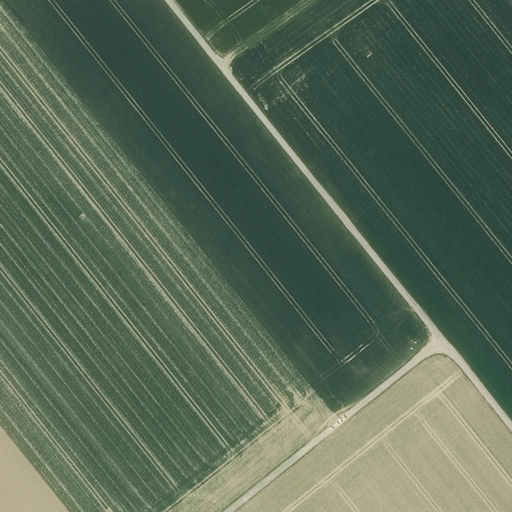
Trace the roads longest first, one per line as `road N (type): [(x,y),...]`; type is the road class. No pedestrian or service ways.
road 1 (track): [(166,0),(511,429)]
road 2 (track): [(441,342),(229,511)]
